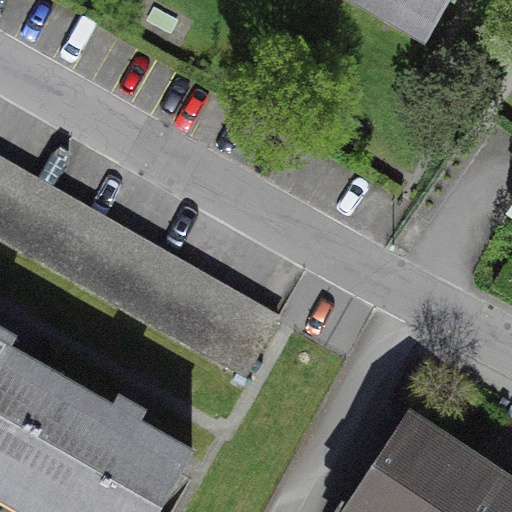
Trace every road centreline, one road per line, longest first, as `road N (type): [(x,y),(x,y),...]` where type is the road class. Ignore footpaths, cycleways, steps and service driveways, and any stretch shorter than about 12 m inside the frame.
road 1 (residential): [(0,72),(511,352)]
road 2 (unknown): [(511,128),(419,300)]
